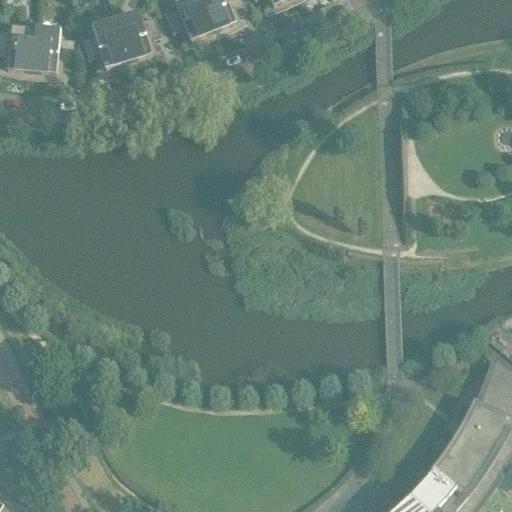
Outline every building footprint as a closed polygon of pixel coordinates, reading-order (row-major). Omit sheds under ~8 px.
[(208,47),(216,44),(198,0),(194,0),(175,8),(178,14),(167,19),(175,39),(176,39),(175,36),(181,33),(186,53),(194,51),(201,49),(208,47)] [(198,0),(216,44),(224,40),(231,37),(238,34),(245,30),(235,12),(241,9),(242,12),(243,12),(238,0),(198,0)] [(291,11),(298,7),(294,0),(253,0),(257,6),(258,5),(256,2),(260,0),(262,0),(269,19),(276,16),(284,14),(291,11)] [(131,74),(115,20),(114,20),(116,27),(93,34),(95,41),(84,45),(91,66),(92,65),(91,62),(97,60),(100,81),(109,79),(116,78),(123,76),(131,74)] [(115,20),(131,74),(139,71),(147,68),(154,65),(161,62),(152,43),(158,41),(159,44),(161,44),(154,23),(143,26),(141,20),(118,27),(115,20)] [(0,41),(0,57),(6,58),(1,79),(9,80),(24,83),(33,84),(38,28),(37,28),(37,35),(13,33),(12,40),(0,39),(0,41)] [(39,28),(38,28),(33,84),(41,85),(49,85),(56,85),(64,84),(64,64),(70,64),(70,68),(71,68),(73,46),(61,45),(62,38),(38,35),(39,28)] [(478,511),(486,501),(494,490),(502,479),(509,467),(511,461),(511,378),(496,365),(496,366),(494,373),(490,385),(485,397),(480,409),(475,407),(473,413),(467,424),(461,435),(454,446),(447,457),(440,467),(432,477),(424,487),(415,496),(407,505),(399,511),(478,511)]
